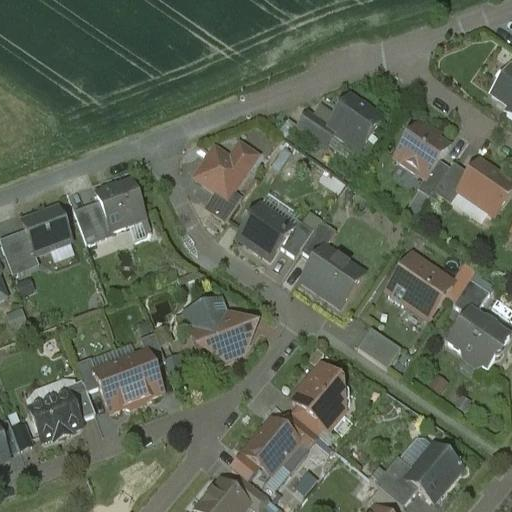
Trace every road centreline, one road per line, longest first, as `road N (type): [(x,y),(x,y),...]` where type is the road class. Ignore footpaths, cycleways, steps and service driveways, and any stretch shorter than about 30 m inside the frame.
road 1 (residential): [(232,405),(298,317),(201,249),(154,141)]
road 2 (residential): [(0,493),(232,405)]
road 3 (residential): [(0,199),(154,141)]
road 4 (residential): [(376,57),(511,149)]
road 5 (residential): [(376,57),(511,6)]
road 6 (residential): [(242,109),(376,57)]
road 7 (residential): [(149,511),(232,405)]
